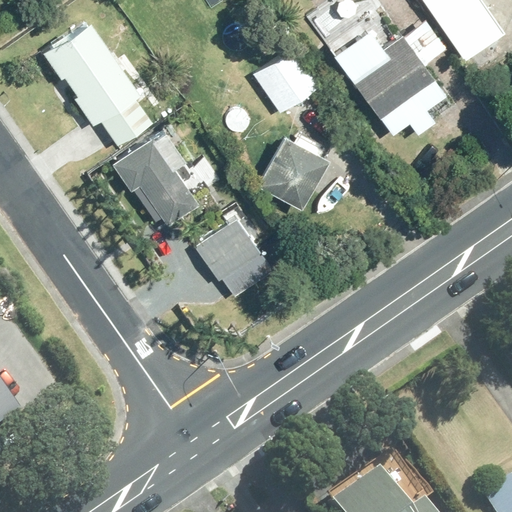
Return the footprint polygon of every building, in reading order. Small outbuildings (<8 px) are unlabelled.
[(424,0),(435,16),(445,9),(461,31),(505,0),(424,0)] [(456,43),(480,75),(511,51),(511,50),(489,18),(456,43)] [(424,64),(445,48),(423,19),(401,35),(400,34),(384,45),(370,26),(332,55),(391,135),(408,123),(417,135),(434,122),(425,110),(446,95),(424,64)] [(139,95),(88,22),(65,39),(63,35),(39,52),(59,79),(62,77),(76,97),(73,99),(92,126),(99,121),(117,146),(151,122),(134,98),(139,95)] [(285,36),(247,62),(252,74),(279,113),(318,86),(285,36)] [(160,217),(166,225),(197,204),(172,169),(185,160),(162,128),(110,164),(129,192),(132,189),(154,221),(160,217)] [(256,186),(301,210),(327,160),(282,136),(256,186)] [(235,215),(193,245),(218,281),(261,252),(235,215)] [(0,417),(15,407),(0,385),(0,417)] [(451,511),(441,496),(449,491),(437,471),(412,487),(393,458),(344,490),(359,511),(451,511)] [(480,495),(491,511),(511,511),(511,483),(507,476),(480,495)]
